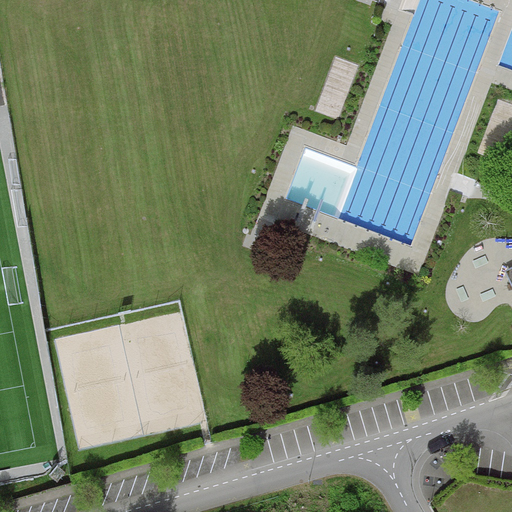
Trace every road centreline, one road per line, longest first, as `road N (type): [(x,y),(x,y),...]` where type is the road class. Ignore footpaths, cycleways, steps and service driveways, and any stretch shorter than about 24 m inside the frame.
road 1 (residential): [(151,511),(381,449)]
road 2 (residential): [(381,449),(511,403)]
